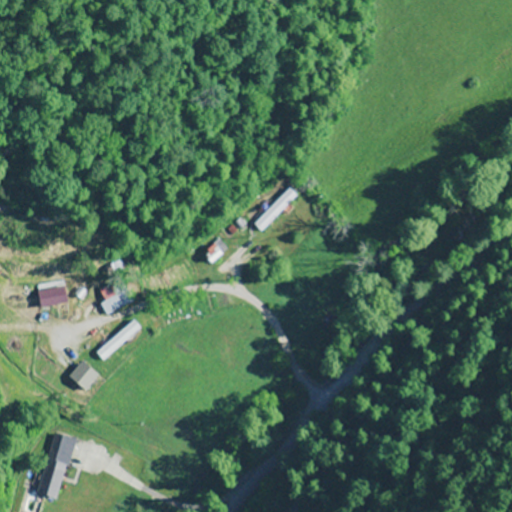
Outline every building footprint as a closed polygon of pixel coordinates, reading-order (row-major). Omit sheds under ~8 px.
[(251,225),(259,233),(295,197),(287,189),(251,225)] [(210,264),(226,250),(216,238),(199,252),(210,264)] [(105,316),(131,303),(125,290),(99,303),(105,316)] [(166,320),(209,312),(207,303),(164,311),(166,320)] [(67,378),(84,391),(97,374),(80,361),(67,378)] [(73,439),(51,433),(36,493),(57,499),(73,439)]
